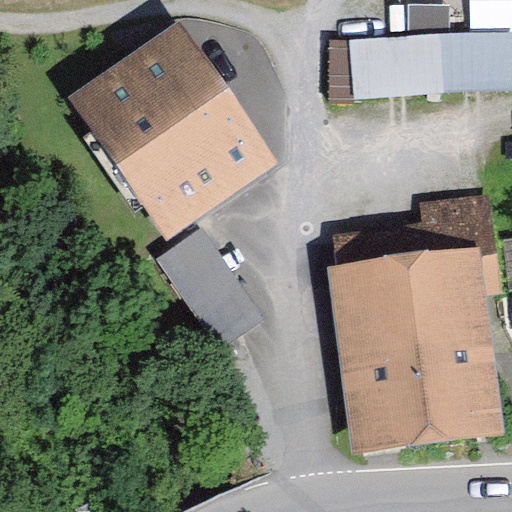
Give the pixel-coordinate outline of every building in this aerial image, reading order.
[(413,4),(414,28),(463,26),(462,2),(413,4)] [(511,27),(334,34),(336,95),(511,89),(511,27)] [(169,223),(256,164),(176,48),(90,108),(169,223)] [(338,210),(422,212),(422,188),(488,189),(489,154),(339,150),(338,210)] [(210,223),(162,253),(221,345),(268,315),(210,223)] [(354,376),(362,442),(475,428),(458,299),(499,293),(490,223),(336,243),(341,280),(361,278),(374,374),(354,376)]
